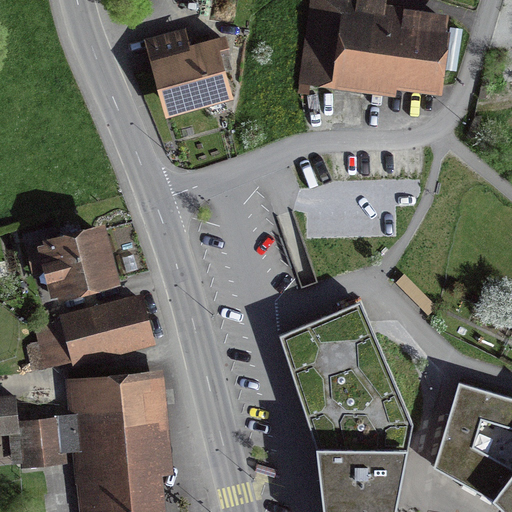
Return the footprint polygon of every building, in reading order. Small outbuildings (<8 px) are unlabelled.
[(316,86),(318,69),(433,85),(442,21),(402,15),(403,10),(382,7),(382,0),(325,0),(313,86),(316,86)] [(184,40),(153,49),(169,108),(222,94),(212,59),(225,55),(220,40),(187,49),(184,40)] [(22,236),(30,272),(46,268),(53,295),(64,293),(64,294),(109,283),(96,232),(57,241),(54,228),(22,236)] [(147,341),(137,301),(98,312),(108,351),(147,341)] [(278,336),(318,448),(320,468),(324,511),(394,511),(412,417),(360,301),(278,336)] [(35,328),(45,367),(75,360),(64,321),(35,328)] [(152,511),(140,378),(69,384),(72,417),(54,419),(55,423),(19,426),(23,464),(60,460),(58,449),(76,448),(82,510),(87,510),(87,511),(152,511)] [(508,511),(511,511),(511,396),(459,382),(435,468),(494,501),(507,511),(508,511)] [(13,397),(0,398),(0,434),(16,433),(13,397)]
